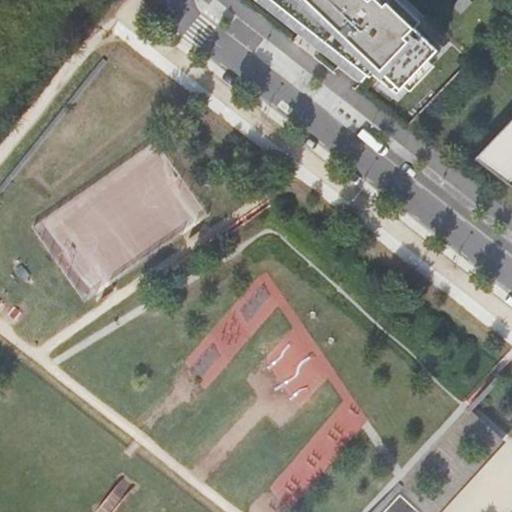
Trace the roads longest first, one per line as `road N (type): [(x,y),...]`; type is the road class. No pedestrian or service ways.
road 1 (residential): [(511,274),(199,32),(180,0)]
road 2 (track): [(136,0),(0,165)]
